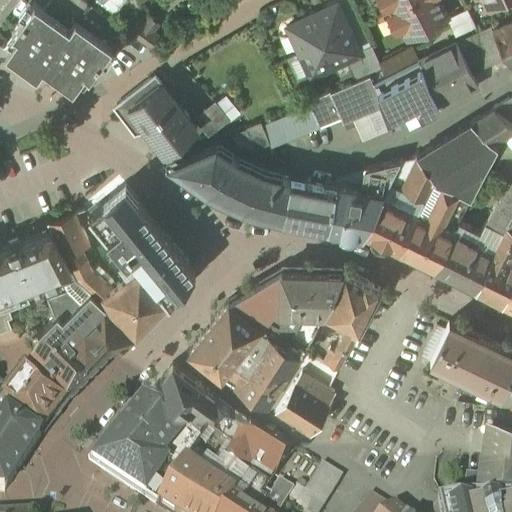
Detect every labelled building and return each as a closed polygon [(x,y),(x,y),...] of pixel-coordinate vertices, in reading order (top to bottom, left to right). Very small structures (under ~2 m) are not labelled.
[(88,2),(85,0),(49,0),(44,8),(70,27),(88,2)] [(384,0),(388,6),(384,8),(385,9),(388,7),(392,14),(388,16),(389,18),(393,16),(399,28),(395,30),(396,31),(403,28),(408,37),(448,17),(439,0),(384,0)] [(482,0),(486,9),(505,0),(482,0)] [(44,8),(35,2),(12,33),(18,38),(8,52),(34,70),(38,63),(42,66),(70,27),(44,8)] [(70,27),(42,66),(43,67),(44,65),(73,86),(83,72),(89,76),(109,49),(112,45),(97,34),(109,17),(88,2),(70,27)] [(337,3),(286,27),(311,78),(346,61),(361,54),(359,50),(337,3)] [(130,32),(109,17),(97,34),(112,45),(109,49),(116,55),(131,33),(130,32)] [(158,34),(138,20),(130,32),(131,33),(150,46),(158,34)] [(511,21),(484,33),(492,49),(500,44),(511,66),(511,65),(511,21)] [(457,40),(419,58),(439,104),(479,84),(457,40)] [(361,54),(346,61),(355,80),(370,74),(382,67),(380,62),(371,44),(359,50),(361,54)] [(413,45),(380,62),(382,67),(386,75),(419,58),(413,45)] [(386,75),(374,81),(383,104),(392,129),(439,104),(419,58),(386,75)] [(151,78),(117,104),(136,129),(137,128),(142,127),(144,125),(128,105),(160,81),(156,74),(151,78)] [(355,80),(330,91),(342,118),(343,121),(383,104),(374,81),(373,81),(370,74),(355,80)] [(160,81),(128,105),(144,125),(165,153),(197,129),(190,119),(191,118),(184,109),(183,110),(160,81)] [(330,91),(309,101),(311,106),(321,127),(342,118),(330,91)] [(511,94),(494,106),(511,120),(511,94)] [(215,100),(199,112),(214,131),(230,119),(215,100)] [(311,106),(263,125),(270,143),(271,146),(321,127),(311,106)] [(511,120),(494,106),(471,120),(492,139),(511,124),(511,120)] [(261,120),(246,127),(255,149),(270,143),(263,125),(261,120)] [(471,120),(417,154),(434,178),(418,211),(398,250),(434,268),(458,220),(459,220),(498,143),(492,139),(471,120)] [(238,159),(216,144),(173,162),(180,170),(207,190),(252,210),(283,217),(291,178),(264,171),(238,159)] [(415,156),(400,159),(390,178),(401,184),(417,154),(416,154),(415,156)] [(434,178),(417,154),(401,184),(401,185),(411,190),(425,197),(434,178)] [(399,158),(364,167),(361,182),(365,182),(364,188),(383,191),(390,178),(400,159),(399,158)] [(361,182),(364,167),(337,173),(336,182),(364,188),(365,182),(361,182)] [(308,181),(291,178),(283,217),(297,219),(327,225),(334,186),(308,181)] [(401,184),(390,178),(383,191),(383,193),(404,204),(411,190),(401,185),(401,184)] [(511,180),(497,201),(481,231),(480,231),(477,237),(468,232),(471,226),(459,220),(458,220),(434,268),(474,287),(511,211),(511,210),(511,180)] [(364,188),(336,182),(334,186),(327,225),(363,232),(383,193),(383,191),(364,188)] [(195,269),(125,183),(88,212),(127,258),(130,257),(169,302),(195,269)] [(425,197),(411,190),(404,204),(418,211),(425,197)] [(404,204),(383,193),(363,232),(398,250),(418,211),(404,204)] [(75,211),(48,221),(72,268),(77,278),(90,291),(97,297),(102,294),(111,287),(92,270),(80,246),(90,241),(75,211)] [(511,211),(474,287),(503,302),(511,282),(511,211)] [(0,301),(16,295),(30,289),(29,285),(42,280),(72,268),(52,228),(47,230),(22,240),(21,238),(0,246),(0,301)] [(127,258),(118,263),(128,275),(111,287),(102,294),(112,310),(136,334),(169,302),(130,257),(127,258)] [(72,268),(42,280),(55,313),(56,315),(58,313),(63,318),(90,291),(77,278),(72,268)] [(343,271),(282,269),(263,280),(271,286),(275,309),(324,311),(343,271)] [(380,288),(345,271),(325,312),(347,324),(337,344),(349,350),(368,312),(380,288)] [(263,280),(230,300),(262,325),(275,309),(271,286),(263,280)] [(511,282),(503,302),(511,306),(511,282)] [(44,356),(30,370),(0,408),(42,436),(67,404),(135,335),(104,304),(97,297),(90,291),(63,318),(58,313),(56,315),(30,342),(44,356)] [(0,330),(12,326),(8,317),(12,315),(8,303),(17,299),(16,295),(0,301),(0,330)] [(230,300),(229,299),(188,349),(221,376),(262,325),(230,300)] [(324,311),(275,309),(262,325),(221,376),(268,405),(313,335),(324,311)] [(487,338),(450,321),(438,344),(431,360),(468,378),(487,338)] [(511,366),(511,350),(487,338),(468,378),(464,386),(486,396),(489,388),(501,394),(511,366)] [(349,350),(337,344),(334,349),(330,347),(323,359),(333,365),(328,375),(333,378),(334,378),(349,350)] [(204,388),(173,363),(145,397),(177,424),(204,388)] [(511,366),(501,394),(500,397),(508,399),(507,409),(511,409),(511,366)] [(328,386),(302,369),(297,377),(330,398),(335,390),(329,387),(334,378),(333,378),(328,386)] [(330,398),(297,377),(276,411),(309,433),(331,399),(330,398)] [(204,388),(177,424),(200,443),(208,432),(214,437),(235,410),(204,388)] [(177,424),(145,397),(121,426),(180,471),(194,452),(200,443),(177,424)] [(511,409),(507,409),(486,405),(483,432),(511,435),(511,409)] [(235,410),(214,437),(232,450),(251,422),(235,410)] [(40,438),(7,415),(0,426),(0,492),(5,493),(40,438)] [(295,449),(251,422),(232,450),(225,461),(247,476),(254,464),(276,479),(293,452),(295,449)] [(180,471),(121,426),(91,462),(157,506),(157,505),(180,471)] [(511,435),(483,432),(479,477),(466,476),(463,506),(511,506),(511,435)] [(219,470),(194,452),(180,471),(157,505),(167,511),(226,511),(249,477),(247,476),(225,461),(219,470)] [(249,477),(226,511),(281,511),(289,500),(297,505),(302,497),(304,494),(296,489),(294,492),(280,483),(271,497),(266,494),(276,479),(254,464),(247,476),(249,477)] [(304,494),(302,497),(323,509),(342,478),(322,465),(320,468),(304,494)] [(371,495),(364,505),(358,511),(390,511),(393,509),(371,495)]
